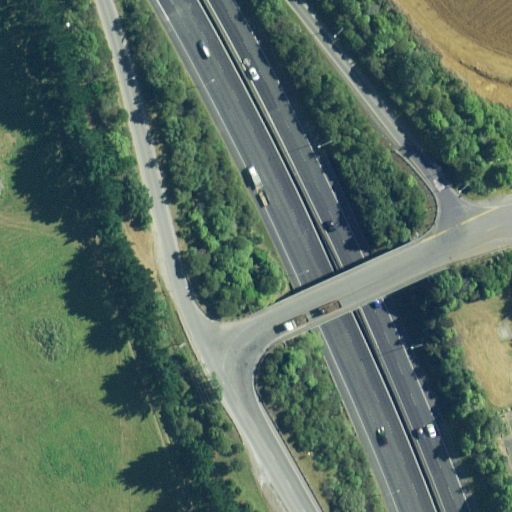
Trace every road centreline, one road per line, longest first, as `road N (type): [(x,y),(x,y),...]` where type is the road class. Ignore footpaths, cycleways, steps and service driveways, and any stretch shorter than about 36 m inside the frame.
road 1 (motorway): [(423,511),(282,183),(183,0)]
road 2 (motorway): [(223,0),(397,342),(461,511)]
road 3 (motorway): [(208,351),(179,286),(102,0)]
road 4 (motorway): [(298,0),(475,236)]
road 5 (tertiary): [(475,236),(208,351)]
road 6 (tertiary): [(310,511),(208,351)]
